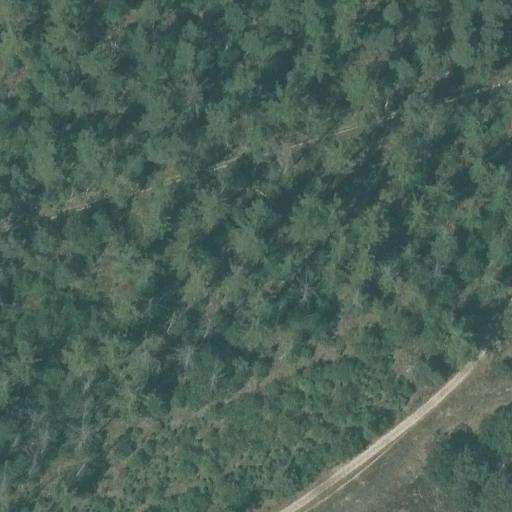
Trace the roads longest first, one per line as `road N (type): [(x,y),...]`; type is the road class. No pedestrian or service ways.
road 1 (track): [(511,62),(0,236)]
road 2 (track): [(280,511),(445,400),(511,306)]
